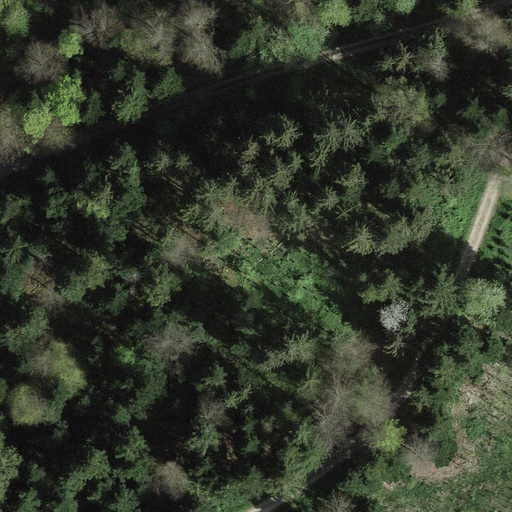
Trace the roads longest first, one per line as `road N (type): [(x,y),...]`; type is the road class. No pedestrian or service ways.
road 1 (track): [(0,172),(156,109),(507,0)]
road 2 (track): [(250,511),(372,431),(406,386),(460,285),(511,160)]
